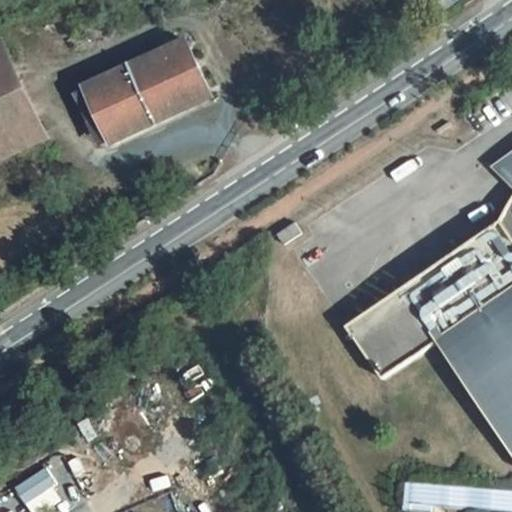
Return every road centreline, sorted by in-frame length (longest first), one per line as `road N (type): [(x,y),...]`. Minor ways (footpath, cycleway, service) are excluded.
road 1 (tertiary): [(0,344),(509,0)]
road 2 (unknown): [(309,227),(308,327),(322,392),(383,511)]
